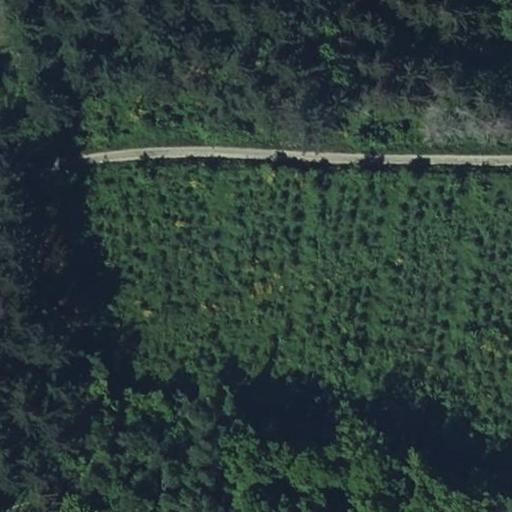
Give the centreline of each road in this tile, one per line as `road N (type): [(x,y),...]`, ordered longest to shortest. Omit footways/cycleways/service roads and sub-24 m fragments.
road 1 (track): [(511,147),(137,142)]
road 2 (track): [(0,163),(137,142)]
